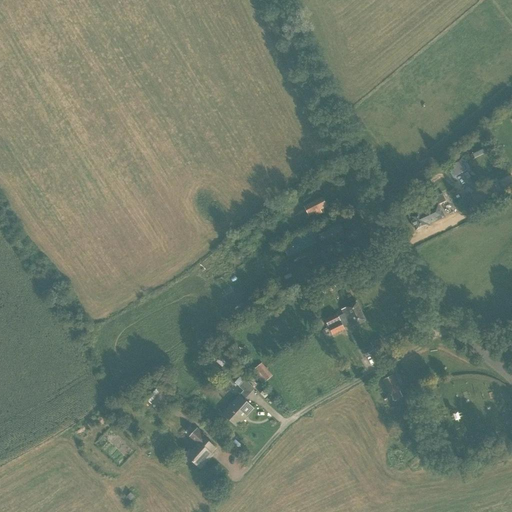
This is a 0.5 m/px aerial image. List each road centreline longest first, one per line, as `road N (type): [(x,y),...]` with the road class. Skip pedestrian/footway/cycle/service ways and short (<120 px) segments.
road 1 (tertiary): [(443,324),(387,252),(272,0)]
road 2 (residential): [(251,463),(290,420),(443,324)]
